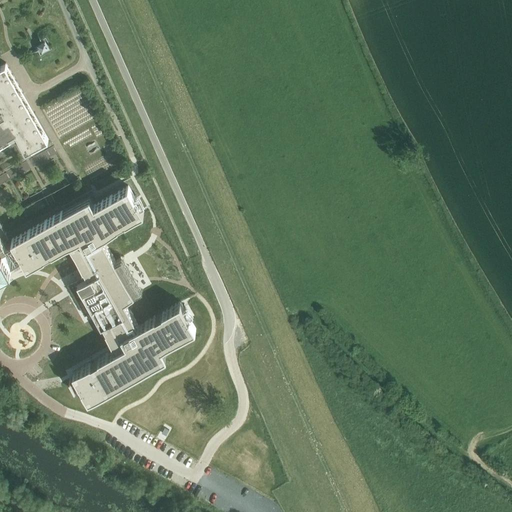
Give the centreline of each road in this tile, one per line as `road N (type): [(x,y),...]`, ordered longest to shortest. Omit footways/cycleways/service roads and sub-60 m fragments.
road 1 (track): [(119,0),(345,511)]
road 2 (track): [(511,483),(427,423),(316,314)]
